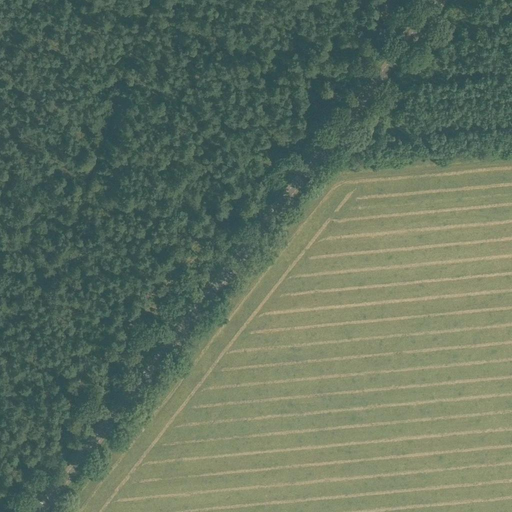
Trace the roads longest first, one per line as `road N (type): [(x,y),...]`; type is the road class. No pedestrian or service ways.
road 1 (secondary): [(39,511),(441,0)]
road 2 (track): [(0,325),(69,245),(150,0)]
